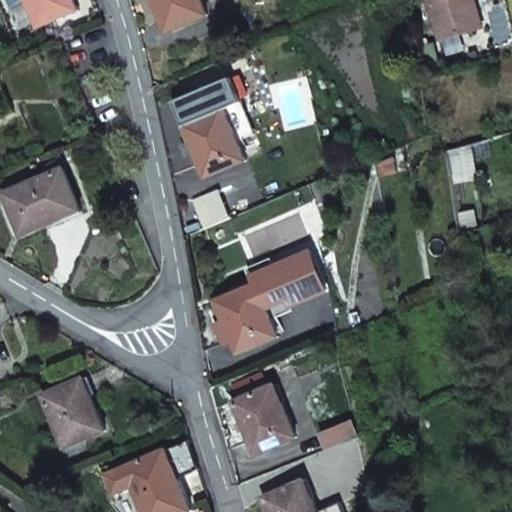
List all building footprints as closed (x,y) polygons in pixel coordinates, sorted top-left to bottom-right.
[(26,0),(37,27),(78,10),(74,0),(26,0)] [(153,0),(166,31),(207,14),(201,0),(153,0)] [(430,0),(443,43),(480,32),(470,0),(430,0)] [(487,30),(478,0),(470,0),(480,32),(487,30)] [(207,179),(248,162),(238,137),(237,138),(225,109),(185,126),(207,179)] [(83,209),(67,169),(6,194),(24,235),(55,222),(55,221),(83,209)] [(205,229),(233,218),(221,191),(196,201),(205,229)] [(281,275),(217,302),(239,353),(280,336),(268,308),(291,299),(291,301),(322,288),(308,254),(277,266),(281,275)] [(234,387),(240,400),(269,388),(264,374),(234,387)] [(91,396),(84,379),(44,396),(65,447),(107,430),(93,395),(91,396)] [(257,454),(298,436),(284,402),(282,403),(275,385),(269,388),(240,400),(235,402),(257,454)] [(330,448),(362,434),(355,419),(323,432),(330,448)] [(179,479),(167,450),(127,467),(145,511),(187,511),(193,510),(180,478),(179,479)] [(271,511),(319,511),(314,498),(312,498),(305,481),(265,497),(271,511)]
